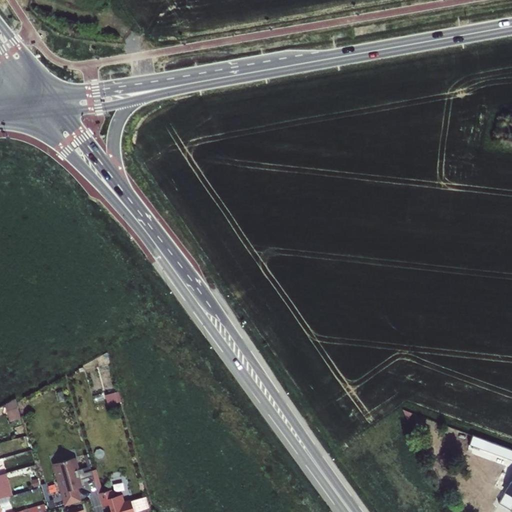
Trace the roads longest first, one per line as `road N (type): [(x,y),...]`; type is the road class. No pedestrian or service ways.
road 1 (secondary): [(38,117),(146,237),(344,511)]
road 2 (secondary): [(358,511),(118,181)]
road 3 (secondary): [(511,26),(219,78)]
road 4 (secondary): [(219,78),(50,91)]
